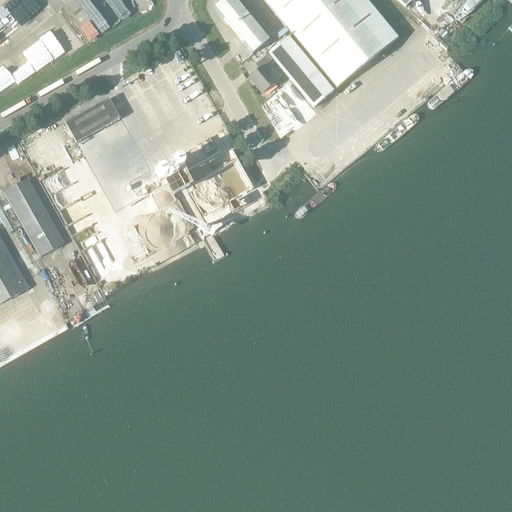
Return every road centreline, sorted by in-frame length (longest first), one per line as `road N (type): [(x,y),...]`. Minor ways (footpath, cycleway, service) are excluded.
road 1 (unclassified): [(426,55),(277,168),(183,15)]
road 2 (unclassified): [(0,121),(183,15)]
